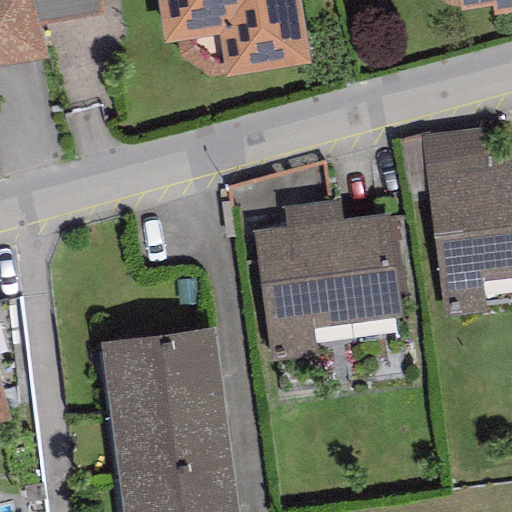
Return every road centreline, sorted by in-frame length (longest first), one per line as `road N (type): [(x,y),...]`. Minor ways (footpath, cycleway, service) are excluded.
road 1 (residential): [(0,221),(511,78)]
road 2 (unknown): [(209,163),(252,511)]
road 3 (unknown): [(32,212),(64,511)]
